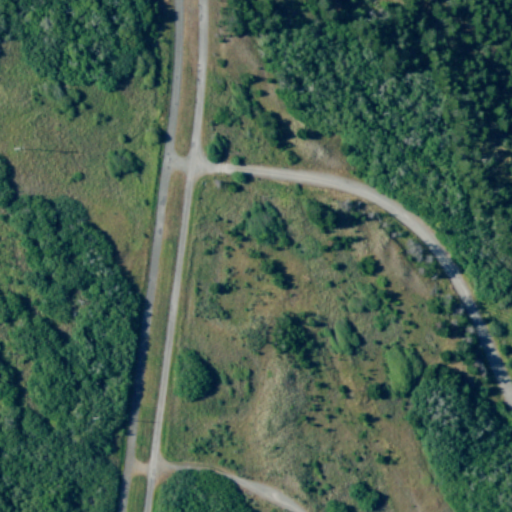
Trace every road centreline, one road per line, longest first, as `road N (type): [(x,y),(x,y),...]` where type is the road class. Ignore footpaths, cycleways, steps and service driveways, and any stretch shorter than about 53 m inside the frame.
road 1 (residential): [(205,0),(196,168),(147,511),(130,468),(170,165),(182,0)]
road 2 (residential): [(511,394),(439,251),(385,203),(350,187),(170,165)]
road 3 (residential): [(291,511),(225,484),(130,468)]
